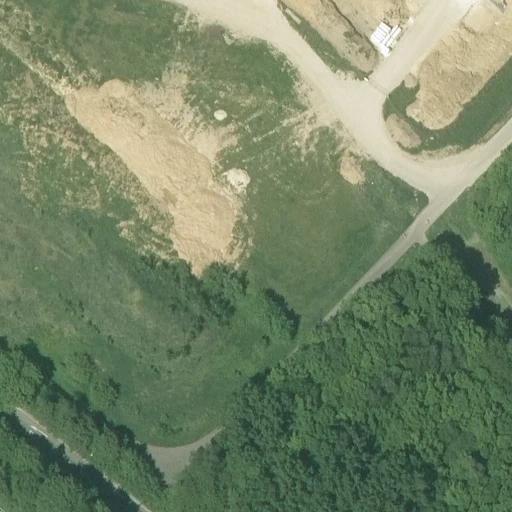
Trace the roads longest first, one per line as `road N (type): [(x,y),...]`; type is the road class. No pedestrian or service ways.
road 1 (unclassified): [(0,352),(138,455),(188,457),(242,414),(511,128)]
road 2 (trunk): [(119,511),(0,416)]
